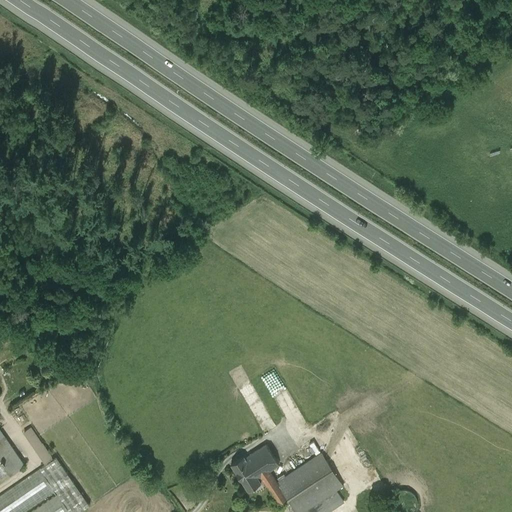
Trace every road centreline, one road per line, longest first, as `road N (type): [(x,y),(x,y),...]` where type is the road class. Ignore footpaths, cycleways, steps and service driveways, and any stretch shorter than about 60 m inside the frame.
road 1 (motorway): [(19,0),(511,321)]
road 2 (motorway): [(511,294),(61,0)]
